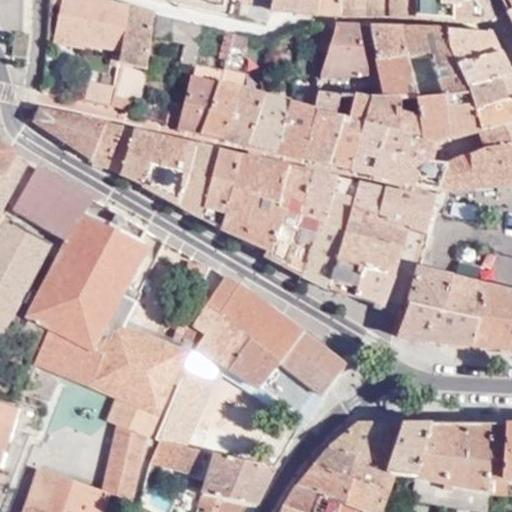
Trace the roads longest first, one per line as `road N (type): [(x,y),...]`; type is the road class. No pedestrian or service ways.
road 1 (residential): [(379,369),(212,245),(3,126),(0,82)]
road 2 (residential): [(511,135),(440,159),(379,369)]
road 3 (residential): [(379,369),(282,486),(273,511)]
road 4 (residential): [(511,379),(379,369)]
